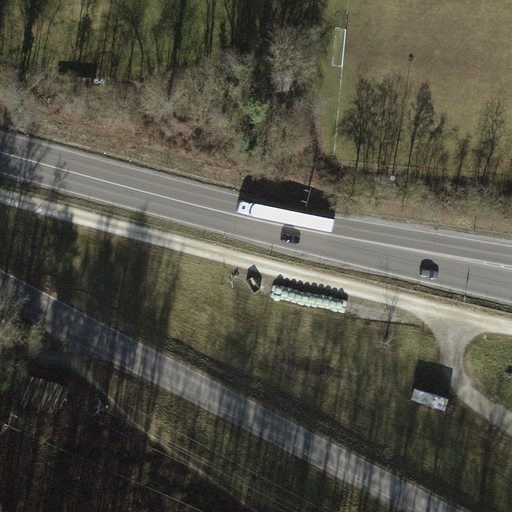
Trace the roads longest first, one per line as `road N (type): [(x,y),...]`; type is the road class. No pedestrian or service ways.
road 1 (track): [(0,195),(511,326)]
road 2 (tertiary): [(0,286),(435,511)]
road 3 (primary): [(0,152),(401,250)]
